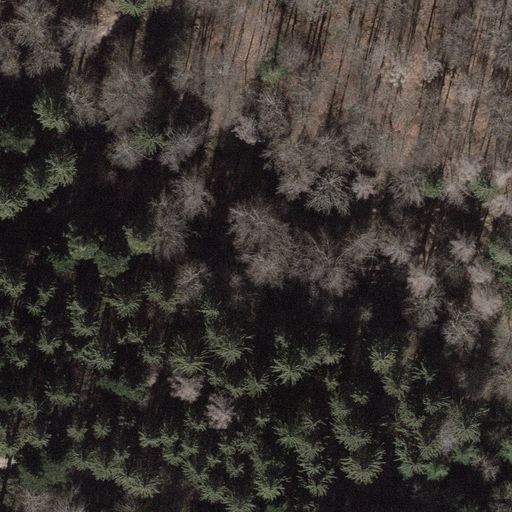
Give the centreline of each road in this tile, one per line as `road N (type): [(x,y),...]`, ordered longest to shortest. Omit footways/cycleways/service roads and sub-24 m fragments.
road 1 (track): [(0,62),(27,98),(511,304)]
road 2 (track): [(276,511),(228,492),(70,463),(0,460)]
road 3 (track): [(0,62),(74,47),(142,0)]
